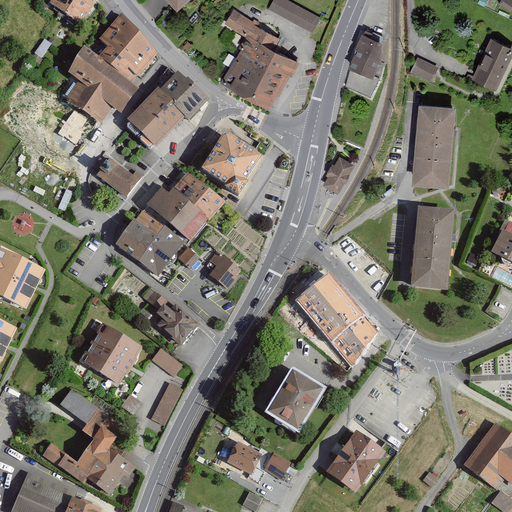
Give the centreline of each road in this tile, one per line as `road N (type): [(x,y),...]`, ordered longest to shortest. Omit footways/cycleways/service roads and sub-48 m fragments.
road 1 (residential): [(403,341),(343,418),(286,511)]
road 2 (residential): [(101,229),(89,170),(94,150),(173,57)]
road 3 (residential): [(101,229),(226,103)]
road 4 (residential): [(228,343),(117,253),(101,229)]
road 5 (residential): [(293,226),(403,341)]
road 6 (primary): [(358,0),(314,144)]
road 7 (primary): [(228,343),(160,472)]
road 8 (primary): [(293,226),(228,343)]
